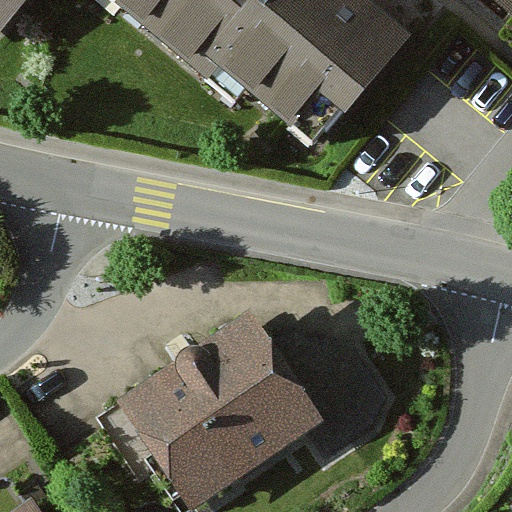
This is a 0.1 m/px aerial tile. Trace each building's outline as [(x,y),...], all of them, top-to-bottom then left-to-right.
[(46,0),(0,0),(0,49),(3,52),(46,0)] [(391,0),(132,0),(225,81),(243,62),(331,140),(427,31),(391,0)] [(511,0),(484,0),(511,22),(511,0)] [(337,410),(263,304),(132,395),(206,501),(337,410)] [(41,511),(31,497),(8,511),(41,511)]
